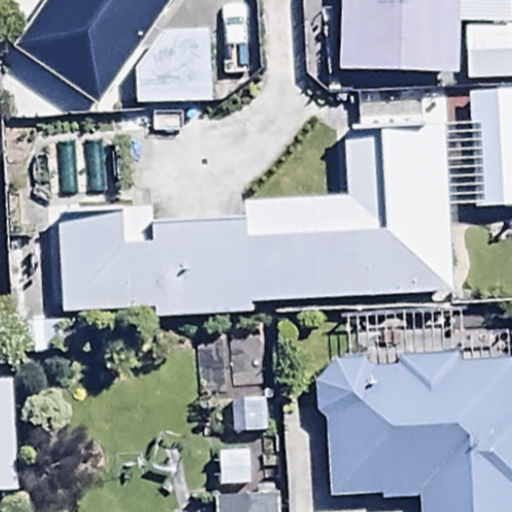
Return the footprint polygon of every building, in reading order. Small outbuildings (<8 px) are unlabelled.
[(99,118),(181,0),(55,0),(14,59),(99,118)] [(511,93),(511,34),(510,35),(511,0),(339,0),(337,83),(462,86),(461,92),(511,93)] [(207,41),(159,42),(133,80),(134,114),(209,112),(207,41)] [(511,217),(511,97),(468,100),(469,141),(343,146),(346,210),(242,214),(243,232),(156,235),(155,226),(60,229),(64,335),(252,328),(252,315),(451,307),(447,192),(472,191),(473,219),(511,217)] [(316,423),(325,426),(328,509),(418,506),(418,511),(511,511),(511,368),(400,367),(400,376),(383,377),(368,369),(337,369),(314,389),(316,423)] [(8,391),(0,390),(0,503),(10,503),(8,391)]
